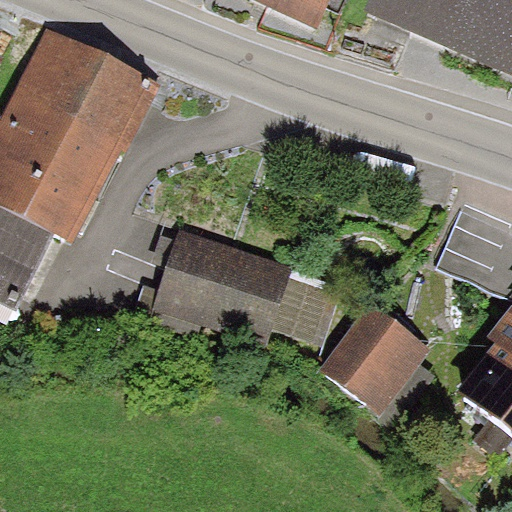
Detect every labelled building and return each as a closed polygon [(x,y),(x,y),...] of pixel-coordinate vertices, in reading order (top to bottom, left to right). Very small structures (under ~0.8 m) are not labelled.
[(249,0),(262,6),(320,33),(335,0),(249,0)] [(491,67),(511,75),(511,0),(371,0),(366,12),(491,67)] [(159,88),(49,32),(0,129),(0,208),(56,237),(74,246),(118,159),(121,152),(125,155),(159,88)] [(0,309),(14,317),(56,237),(0,208),(0,309)] [(511,233),(463,214),(439,271),(511,301),(511,298),(511,233)] [(294,271),(181,234),(154,315),(269,353),(275,335),(323,351),(344,288),(294,271)] [(430,351),(370,306),(320,373),(379,418),(430,351)] [(498,348),(459,396),(511,438),(511,314),(490,342),(498,348)]
